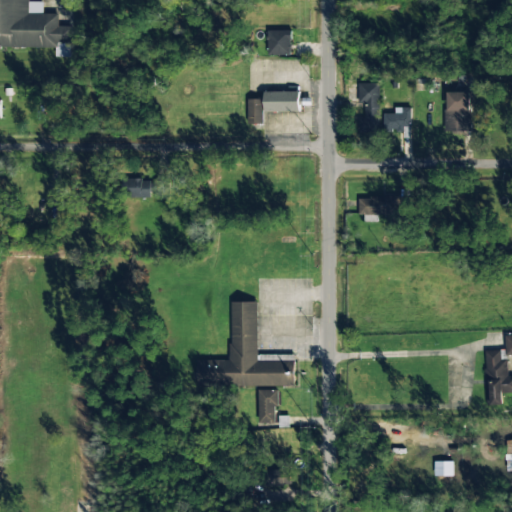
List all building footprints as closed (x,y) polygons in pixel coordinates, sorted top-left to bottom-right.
[(0,0),(0,46),(59,47),(59,43),(73,43),(73,26),(59,26),(59,14),(44,14),(44,2),(30,2),(30,0),(0,0)] [(268,55),(291,55),(291,31),(268,30),(268,55)] [(358,106),(364,106),(364,119),(359,119),(359,133),(379,133),(379,84),(359,84),(358,106)] [(264,92),(264,112),(300,112),(299,91),(264,92)] [(470,92),(445,92),(446,132),(470,131),(470,92)] [(263,124),(263,99),(247,99),(248,124),(263,124)] [(410,108),(395,108),(395,114),(383,114),(384,131),(411,131),(410,108)] [(152,199),(164,199),(165,181),(127,180),(127,197),(152,198),(152,199)] [(406,198),(359,197),(359,215),(405,216),(406,198)] [(257,355),(257,302),(231,302),(231,360),(201,360),(201,373),(198,373),(198,387),(295,386),(295,355),(257,355)] [(503,405),(502,393),(511,392),(511,375),(508,376),(507,359),(501,360),(501,351),(484,351),(486,405),(503,405)] [(278,390),(257,390),(258,426),(275,426),(275,407),(279,407),(278,390)] [(290,470),(264,470),(264,486),(290,486),(290,470)]
